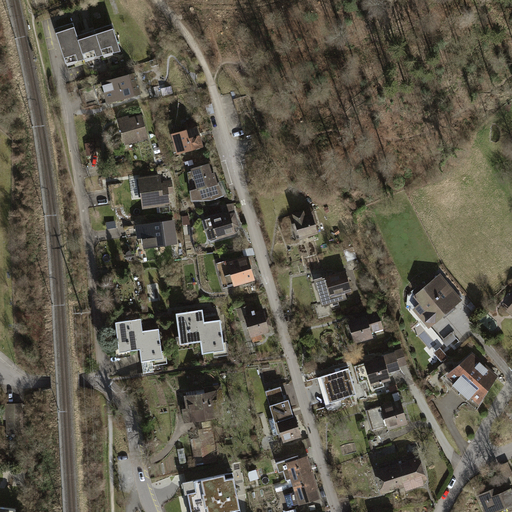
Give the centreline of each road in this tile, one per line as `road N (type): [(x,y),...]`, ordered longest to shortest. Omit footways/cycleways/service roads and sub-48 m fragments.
road 1 (residential): [(215,96),(337,511)]
road 2 (residential): [(64,80),(101,382)]
road 3 (residential): [(101,382),(130,414),(153,511)]
